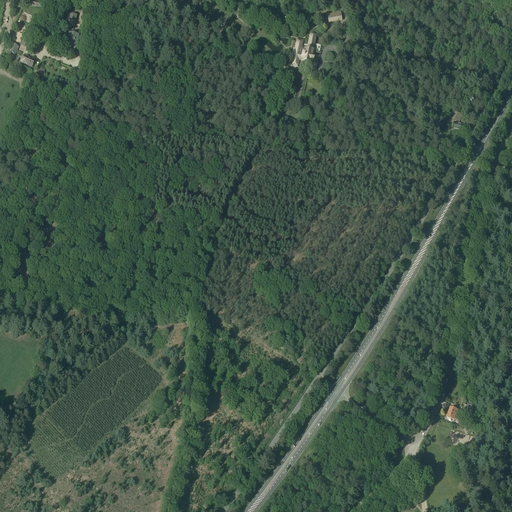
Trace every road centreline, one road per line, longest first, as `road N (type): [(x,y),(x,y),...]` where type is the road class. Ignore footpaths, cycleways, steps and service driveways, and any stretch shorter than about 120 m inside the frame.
road 1 (track): [(449,170),(418,160),(157,141),(145,135),(125,92),(48,56)]
road 2 (unclassified): [(316,380),(511,62)]
road 3 (unclassified): [(414,449),(437,404),(483,202),(511,124)]
road 4 (primary): [(338,396),(387,325),(474,157)]
road 5 (primary): [(474,157),(332,392)]
road 6 (unclassified): [(220,511),(316,380)]
road 7 (track): [(491,96),(341,57)]
road 8 (primary): [(332,392),(244,511)]
road 9 (primary): [(254,511),(338,396)]
